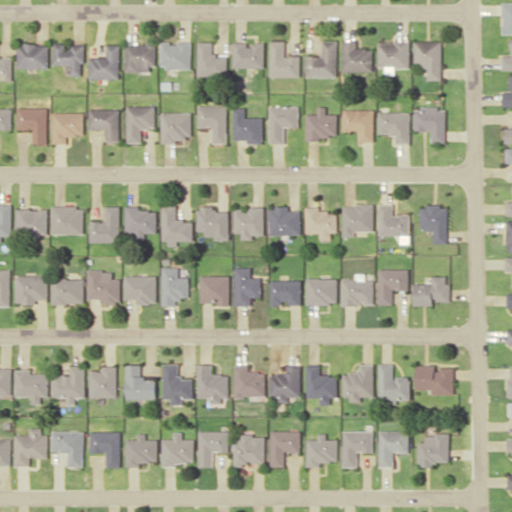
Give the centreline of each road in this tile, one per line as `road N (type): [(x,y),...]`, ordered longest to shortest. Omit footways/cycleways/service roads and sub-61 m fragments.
road 1 (residential): [(469,0),(479,511)]
road 2 (residential): [(0,497),(479,497)]
road 3 (residential): [(0,335),(475,332)]
road 4 (residential): [(0,173),(473,172)]
road 5 (residential): [(0,11),(469,10)]
